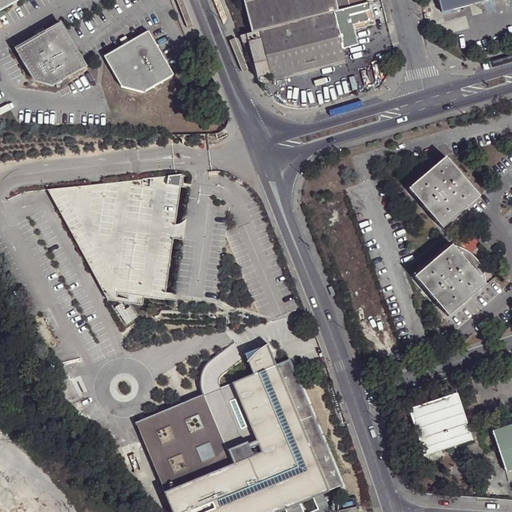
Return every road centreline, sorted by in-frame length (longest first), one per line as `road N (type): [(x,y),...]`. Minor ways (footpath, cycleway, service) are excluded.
road 1 (residential): [(511,118),(372,156),(363,170),(424,343)]
road 2 (tertiary): [(261,161),(352,397)]
road 3 (tertiary): [(428,92),(253,142)]
road 4 (tertiary): [(261,161),(433,109)]
road 5 (tertiary): [(197,0),(253,142)]
road 6 (tertiary): [(352,397),(392,511)]
